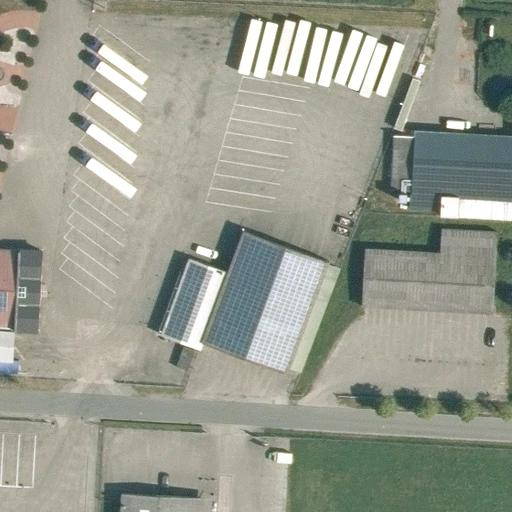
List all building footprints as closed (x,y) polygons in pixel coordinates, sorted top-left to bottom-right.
[(306,71),(364,90),(381,37),(323,19),(306,71)] [(0,130),(14,132),(17,108),(0,105),(0,130)] [(511,133),(510,134),(408,128),(404,209),(511,215),(511,211),(511,133)] [(360,247),(357,302),(492,310),(497,230),(438,226),(436,251),(360,247)] [(320,260),(234,229),(218,273),(193,340),(280,372),(320,260)] [(37,248),(5,246),(1,326),(34,327),(37,248)] [(179,259),(153,330),(191,345),(193,340),(218,273),(179,259)] [(124,492),(123,511),(197,511),(199,496),(124,492)]
